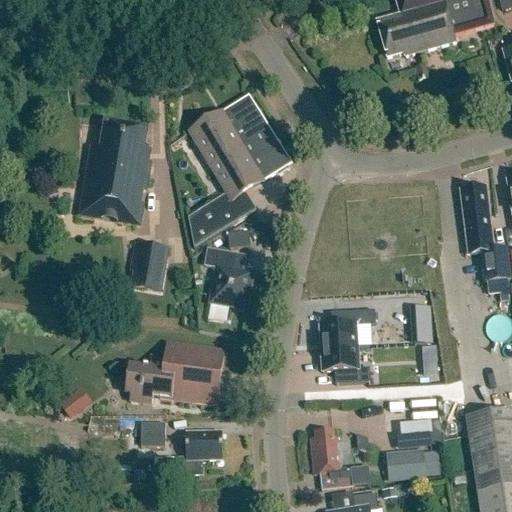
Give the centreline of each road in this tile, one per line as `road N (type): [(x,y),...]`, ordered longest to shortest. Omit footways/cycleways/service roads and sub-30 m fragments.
road 1 (residential): [(281,511),(274,429),(281,348),(332,152)]
road 2 (unclassified): [(332,152),(357,166),(414,162),(511,135)]
road 3 (residential): [(250,27),(200,71),(173,83),(142,85),(104,73)]
road 4 (unclassified): [(332,152),(250,27)]
